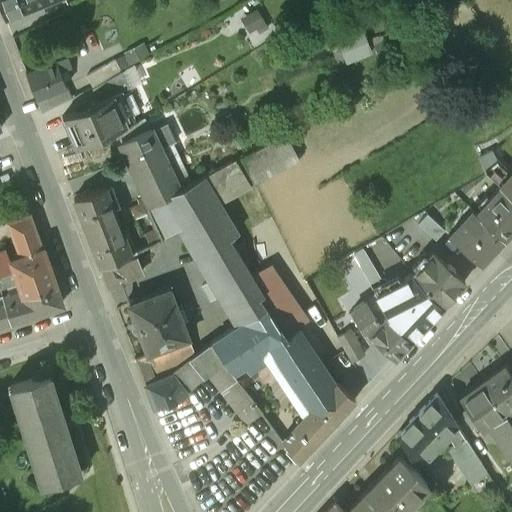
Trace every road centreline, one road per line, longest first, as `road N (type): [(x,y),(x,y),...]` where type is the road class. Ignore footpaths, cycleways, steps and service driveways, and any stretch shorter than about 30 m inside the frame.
road 1 (secondary): [(511,262),(281,511)]
road 2 (residential): [(94,319),(0,68)]
road 3 (residential): [(167,511),(94,319)]
